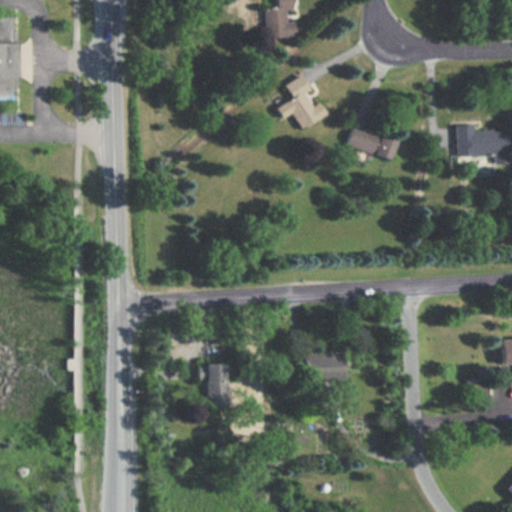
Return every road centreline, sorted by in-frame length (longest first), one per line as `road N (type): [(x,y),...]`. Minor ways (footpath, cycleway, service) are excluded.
road 1 (residential): [(511,277),(116,300)]
road 2 (tertiary): [(116,300),(108,0)]
road 3 (residential): [(454,511),(423,461),(417,430),(410,284)]
road 4 (tertiary): [(116,511),(116,300)]
road 5 (residential): [(511,47),(376,44),(374,0)]
